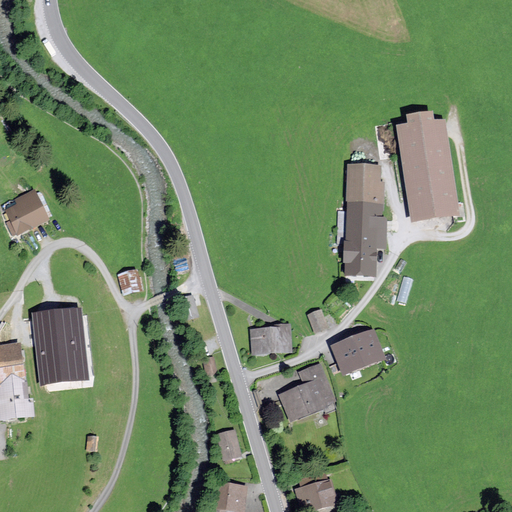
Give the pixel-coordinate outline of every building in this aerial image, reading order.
[(411,130),(403,132),(416,221),(453,215),(454,223),(465,221),(462,203),(452,205),(440,126),(431,128),(430,117),(410,120),(411,130)] [(346,273),(375,275),(376,248),(377,248),(379,171),(349,170),(348,213),(339,212),(338,243),(347,244),(346,273)] [(11,222),(7,224),(13,236),(45,220),(33,194),(17,201),(20,206),(6,212),(11,222)] [(136,274),(119,278),(123,295),(141,291),(136,274)] [(197,317),(193,299),(180,303),(185,321),(197,317)] [(82,310),(33,315),(40,388),(89,383),(82,310)] [(309,317),(315,334),(328,329),(322,312),(309,317)] [(288,350),(287,328),(271,330),(271,333),(254,334),(255,352),(288,350)] [(379,359),(370,338),(338,351),(346,372),(379,359)] [(0,388),(23,386),(19,347),(0,348),(0,388)] [(215,374),(212,360),(204,361),(207,376),(215,374)] [(334,401),(319,367),(304,373),(310,388),(284,399),(292,417),(334,401)] [(0,388),(0,417),(32,414),(31,402),(27,403),(25,386),(23,386),(0,388)] [(233,434),(219,438),(225,461),(231,460),(231,457),(239,455),(233,434)] [(88,439),(88,450),(96,451),(97,439),(88,439)] [(300,485),(318,485),(317,476),(300,477),(300,485)] [(297,494),(302,511),(336,502),(334,495),(332,496),(329,485),(297,494)] [(219,488),(216,511),(220,511),(223,511),(224,507),(242,510),(244,492),(219,488)]
